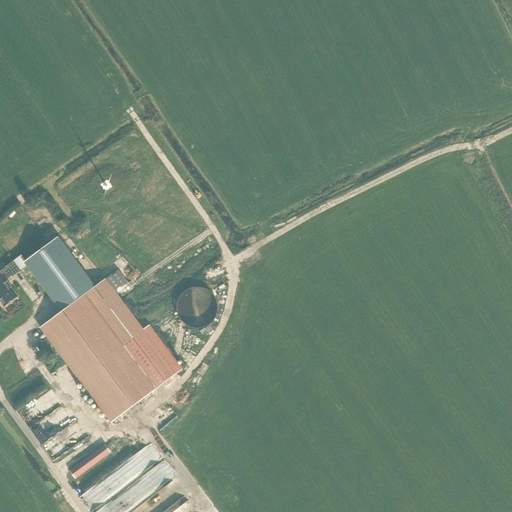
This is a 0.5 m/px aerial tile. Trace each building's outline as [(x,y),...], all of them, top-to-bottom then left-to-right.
[(132,106),(127,109),(132,117),(137,114),(132,106)] [(49,301),(51,300),(25,264),(57,240),(42,220),(34,226),(33,225),(29,229),(18,215),(8,223),(19,236),(5,247),(47,303),(49,301)] [(25,264),(51,300),(61,312),(93,288),(57,240),(25,264)] [(21,270),(13,260),(5,267),(6,267),(0,271),(0,300),(5,307),(18,297),(6,280),(12,275),(12,276),(21,270)] [(116,285),(127,277),(118,266),(107,274),(116,285)] [(33,302),(39,298),(24,277),(18,282),(33,302)] [(117,293),(106,278),(93,288),(61,312),(42,326),(114,422),(181,370),(149,327),(143,331),(115,294),(117,293)] [(39,436),(44,444),(51,440),(47,432),(39,436)] [(110,452),(105,444),(69,470),(75,478),(110,452)] [(186,456),(181,459),(186,467),(192,464),(186,456)] [(109,472),(87,492),(98,505),(121,485),(109,472)]
